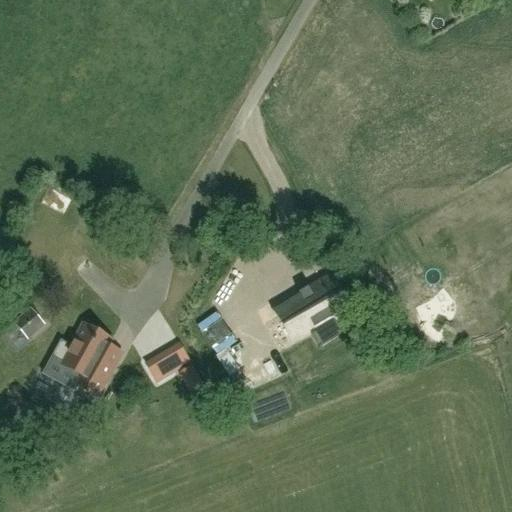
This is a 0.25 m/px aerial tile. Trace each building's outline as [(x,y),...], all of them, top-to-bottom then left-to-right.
[(310,331),(332,318),(347,309),(329,278),(309,291),(308,289),(306,290),(307,292),(301,296),(299,294),(298,295),(299,297),(275,311),(293,341),(310,331)] [(44,325),(30,309),(13,323),(27,340),(44,325)] [(61,342),(42,375),(73,392),(76,387),(97,398),(111,372),(98,365),(109,346),(111,342),(83,327),(71,348),(61,342)] [(179,347),(167,354),(177,372),(189,365),(179,347)] [(201,385),(191,368),(181,374),(191,391),(201,385)] [(167,402),(188,394),(180,373),(159,381),(167,402)]
